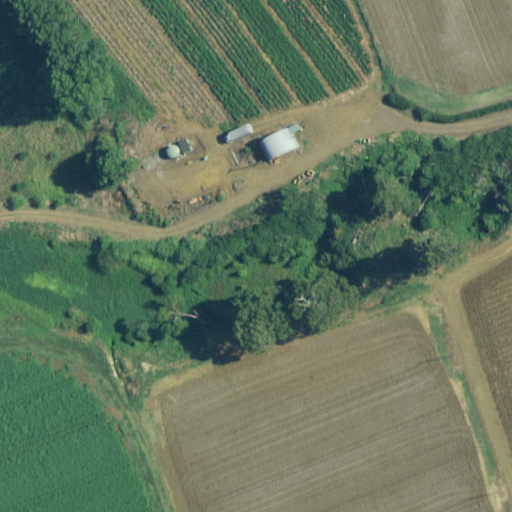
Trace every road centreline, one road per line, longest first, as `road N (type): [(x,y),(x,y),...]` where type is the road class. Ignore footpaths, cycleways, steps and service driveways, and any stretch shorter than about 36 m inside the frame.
road 1 (track): [(511,115),(459,128),(376,124),(173,234),(51,217),(0,219)]
road 2 (track): [(457,282),(425,286),(318,338),(216,349),(129,401),(167,511)]
road 3 (track): [(511,487),(447,303),(457,282),(511,252)]
road 4 (track): [(129,401),(60,360),(0,345)]
